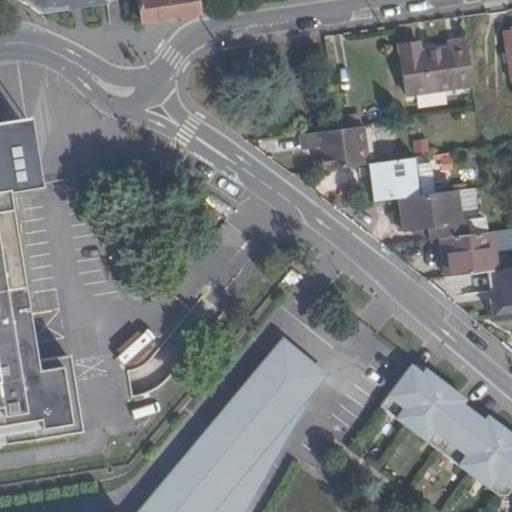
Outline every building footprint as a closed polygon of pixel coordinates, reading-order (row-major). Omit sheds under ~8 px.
[(86,2),(97,0),(39,0),(46,4),(48,13),(66,10),(66,5),(86,2)] [(132,0),(137,25),(193,16),(189,0),(132,0)] [(511,31),(501,33),(508,79),(511,78),(511,31)] [(406,96),(471,87),(464,41),(445,44),(445,48),(418,53),(416,43),(397,46),(406,96)] [(0,122),(0,133),(20,131),(22,131),(21,120),(0,122)] [(367,166),(362,129),(336,132),(301,137),(303,152),(319,150),(322,172),(363,166),(367,166)] [(0,443),(71,433),(70,423),(68,423),(66,409),(68,409),(63,378),(60,378),(58,366),(60,365),(60,354),(25,359),(22,338),(20,338),(18,325),(20,324),(0,205),(0,193),(31,188),(31,186),(31,182),(28,183),(20,131),(0,133),(0,443)] [(420,197),(416,159),(367,166),(363,166),(369,204),(420,197)] [(435,201),(400,205),(402,233),(438,228),(435,201)] [(495,264),(490,233),(437,240),(441,271),(495,264)] [(511,312),(511,267),(488,268),(489,313),(511,312)] [(241,511),(308,408),(302,404),(327,374),(285,339),(193,451),(201,458),(196,465),(187,458),(142,511),(241,511)] [(511,490),(511,434),(496,422),(489,416),(487,421),(465,404),(468,401),(461,396),(433,375),(427,370),(424,373),(413,365),(381,407),(499,498),(508,496),(511,490)] [(193,451),(187,458),(196,465),(201,458),(193,451)]
